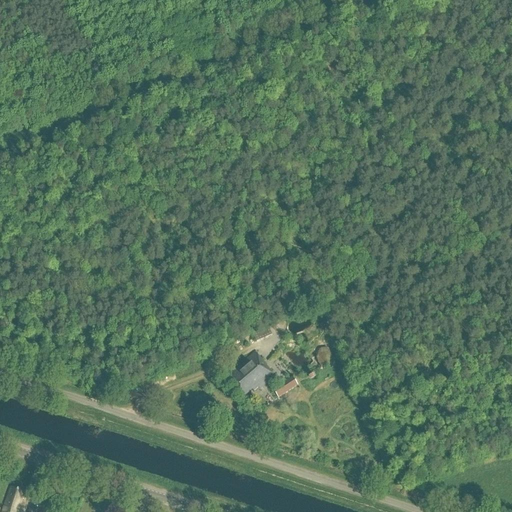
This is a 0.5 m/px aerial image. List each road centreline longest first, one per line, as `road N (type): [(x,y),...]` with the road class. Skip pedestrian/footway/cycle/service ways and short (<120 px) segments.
road 1 (unclassified): [(420,511),(0,375)]
road 2 (tertiary): [(207,511),(0,445)]
